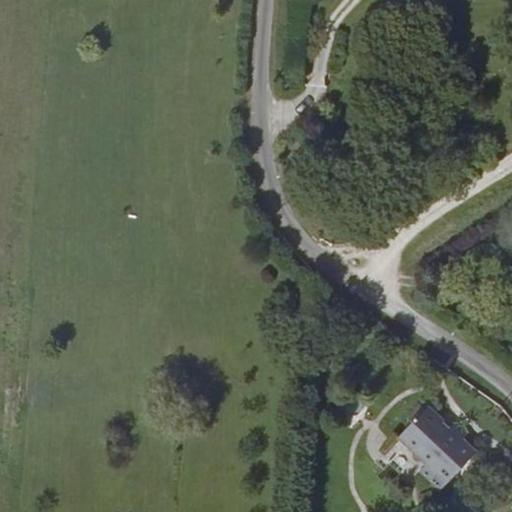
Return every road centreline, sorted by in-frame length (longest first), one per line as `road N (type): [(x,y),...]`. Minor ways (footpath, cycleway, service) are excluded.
road 1 (residential): [(262,0),(258,140),(286,228),(345,283)]
road 2 (residential): [(345,283),(453,350),(511,402)]
road 3 (residential): [(345,283),(511,177)]
